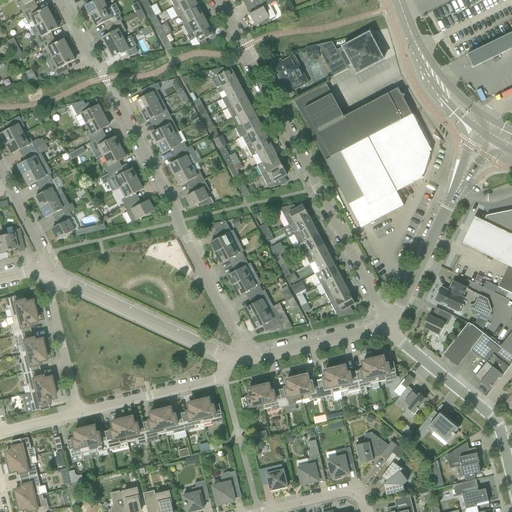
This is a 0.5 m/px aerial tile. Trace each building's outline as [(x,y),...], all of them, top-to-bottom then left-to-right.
[(21,0),(22,0),(17,3),(22,13),(34,7),(31,2),(34,0),(21,0)] [(86,12),(89,17),(107,8),(104,2),(108,0),(94,0),(95,1),(85,6),(87,11),(86,12)] [(150,7),(148,3),(146,0),(140,0),(145,10),(150,7)] [(186,0),(174,7),(172,8),(177,17),(180,16),(179,16),(198,6),(196,2),(196,0),(186,0)] [(249,15),(254,26),(260,23),(261,24),(263,25),(270,21),(270,20),(275,17),(269,5),(277,1),(278,0),(263,0),(256,4),(259,10),(249,15)] [(200,11),(198,6),(179,16),(180,16),(183,23),(182,25),(183,26),(203,16),(202,14),(202,12),(200,11)] [(37,13),(34,7),(22,13),(28,24),(33,21),(36,27),(52,18),(47,7),(37,13)] [(150,7),(145,10),(150,19),(155,16),(152,11),(150,7)] [(107,8),(89,17),(92,23),(93,22),(96,27),(106,22),(109,27),(120,21),(115,11),(110,13),(107,8)] [(160,26),(155,16),(150,19),(155,29),(160,26)] [(204,18),(203,16),(183,26),(188,36),(208,25),(206,21),(206,19),(204,18)] [(52,18),(36,27),(29,30),(32,36),(34,35),(39,45),(51,39),(48,34),(58,28),(52,18)] [(112,33),(102,38),(104,43),(103,44),(106,49),(124,40),(121,34),(126,32),(120,21),(109,27),(112,33)] [(188,36),(187,36),(190,42),(195,39),(194,38),(196,37),(199,43),(205,40),(208,38),(210,39),(211,36),(213,35),(208,25),(188,36)] [(166,35),(160,26),(155,29),(160,38),(166,35)] [(332,42),(317,45),(333,77),(347,69),(346,67),(352,65),(357,74),(366,69),(366,68),(373,65),(383,60),(369,33),(359,38),(359,39),(353,42),(352,42),(336,51),(332,42)] [(509,34),(466,55),(473,68),(511,48),(511,41),(509,34)] [(166,35),(160,38),(165,48),(171,45),(166,35)] [(124,40),(106,49),(109,54),(110,54),(113,59),(118,56),(120,55),(123,54),(126,59),(129,58),(137,53),(134,47),(137,46),(131,36),(124,40)] [(51,39),(39,45),(45,56),(50,53),(52,59),(69,50),(64,39),(53,45),(51,39)] [(319,60),(318,57),(319,57),(317,45),(306,48),(308,59),(309,59),(310,62),(319,60)] [(69,50),(52,59),(55,64),(50,67),(56,77),(67,71),(65,66),(75,60),(69,50)] [(272,66),(279,79),(281,78),(282,79),(285,80),(291,92),(308,83),(298,65),(294,67),(290,58),(282,62),(281,60),(273,64),(274,65),(272,66)] [(222,87),(236,79),(231,69),(229,70),(227,70),(225,71),(223,68),(206,72),(208,77),(210,79),(212,80),(217,78),(222,87)] [(194,75),(181,78),(184,84),(196,78),(194,75)] [(236,79),(222,87),(217,90),(219,94),(224,91),(227,96),(241,89),(240,86),(241,84),(239,83),(236,79)] [(299,112),(332,94),(326,83),(293,101),(299,112)] [(140,112),(158,103),(152,93),(157,91),(153,85),(142,91),(145,96),(136,101),(138,105),(137,106),(140,112)] [(332,94),(299,112),(325,160),(325,161),(412,115),(398,88),(344,117),(332,94)] [(241,89),(227,96),(222,99),(227,109),(246,98),(244,94),(245,92),(243,91),(241,89)] [(249,103),(246,98),(227,109),(232,118),(237,116),(251,108),(250,105),(251,103),(249,103)] [(158,103),(140,112),(144,118),(146,122),(148,121),(156,117),(159,122),(170,117),(167,111),(165,106),(162,101),(158,103)] [(88,110),(85,105),(83,102),(71,104),(74,111),(77,117),(81,114),(87,124),(104,115),(101,109),(100,109),(98,105),(88,110)] [(204,108),(199,111),(203,119),(208,116),(206,112),(204,108)] [(253,110),(251,108),(237,116),(242,125),(256,117),(254,113),(255,111),(253,110)] [(87,124),(90,130),(86,133),(91,143),(102,137),(99,131),(109,126),(107,122),(104,115),(87,124)] [(197,115),(190,118),(193,125),(200,121),(197,115)] [(412,115),(325,161),(361,229),(404,206),(396,192),(423,178),(422,176),(424,175),(430,154),(429,152),(431,151),(412,115)] [(24,127),(22,123),(19,117),(8,123),(11,128),(1,133),(3,137),(3,138),(6,144),(23,135),(20,129),(24,127)] [(170,117),(159,122),(162,128),(152,133),(154,137),(157,144),(179,132),(170,117)] [(242,126),(235,129),(240,138),(242,137),(262,127),(256,117),(242,125),(242,126)] [(209,118),(204,121),(209,131),(214,128),(209,118)] [(263,129),(262,127),(242,137),(247,147),(267,137),(264,132),(265,130),(263,129)] [(214,128),(209,131),(214,140),(219,137),(214,128)] [(175,134),(157,144),(161,150),(163,154),(170,150),(173,149),(176,154),(187,148),(184,143),(181,145),(175,134)] [(23,135),(6,144),(9,150),(10,150),(12,154),(22,149),(25,155),(36,149),(33,143),(32,142),(31,139),(26,141),(23,135)] [(102,137),(91,143),(89,144),(97,159),(103,156),(121,147),(117,141),(115,137),(105,142),(102,137)] [(219,137),(214,140),(219,150),(224,147),(219,137)] [(267,137),(247,147),(247,148),(247,150),(249,151),(252,156),(272,146),(267,137)] [(37,140),(32,142),(33,143),(36,149),(42,145),(40,140),(37,140)] [(187,148),(176,154),(179,160),(169,165),(171,169),(174,176),(197,163),(192,153),(195,152),(192,146),(187,148)] [(273,148),(272,146),(252,156),(252,157),(257,154),(262,163),(277,156),(274,151),(275,149),(273,148)] [(103,156),(107,162),(103,165),(108,174),(119,168),(116,163),(126,158),(123,154),(124,154),(121,147),(103,156)] [(224,147),(219,150),(224,159),(229,156),(224,147)] [(36,149),(25,155),(28,160),(18,165),(20,169),(19,170),(23,176),(46,164),(41,154),(39,154),(36,149)] [(232,161),(229,156),(224,159),(229,169),(234,166),(234,165),(239,163),(236,158),(232,161)] [(277,156),(262,163),(257,166),(262,176),(282,165),(277,156)] [(46,164),(23,176),(26,182),(27,182),(29,186),(39,181),(41,187),(53,181),(50,175),(51,174),(46,164)] [(287,175),(282,165),(262,176),(269,189),(279,186),(276,181),(287,175)] [(192,166),(174,176),(177,182),(178,182),(180,186),(187,182),(190,181),(193,186),(204,180),(201,175),(198,170),(195,172),(192,166)] [(119,168),(108,174),(101,178),(104,184),(108,182),(113,192),(120,188),(137,179),(134,173),(133,173),(131,169),(122,174),(119,168)] [(137,179),(120,188),(126,198),(121,200),(124,206),(135,200),(133,195),(142,190),(140,186),(141,185),(137,179)] [(204,180),(193,186),(196,192),(186,197),(188,201),(187,201),(191,208),(197,204),(199,207),(214,204),(210,197),(208,199),(205,192),(209,190),(207,186),(204,180)] [(53,181),(41,187),(44,192),(35,197),(37,201),(36,201),(40,208),(57,199),(64,195),(61,189),(58,190),(53,181)] [(89,184),(85,186),(88,194),(93,191),(89,184)] [(247,190),(245,185),(239,188),(244,197),(250,195),(247,190)] [(57,199),(40,208),(43,214),(46,218),(55,213),(58,218),(69,212),(66,207),(62,209),(57,199)] [(135,200),(124,206),(127,212),(126,212),(132,223),(138,221),(138,220),(154,211),(151,204),(150,205),(148,201),(138,206),(135,200)] [(289,225),(308,215),(303,205),(296,209),(294,205),(280,208),(289,225)] [(463,244),(508,266),(510,267),(500,289),(497,287),(495,292),(511,300),(511,210),(486,216),(483,221),(476,218),(464,244),(463,244)] [(57,240),(61,238),(61,239),(65,237),(64,236),(79,228),(73,218),(72,218),(69,212),(58,218),(61,224),(51,229),(53,233),(57,240)] [(308,215),(289,225),(294,235),(313,225),(308,215)] [(265,225),(259,228),(265,238),(271,235),(265,225)] [(318,235),(313,225),(294,235),(299,245),(318,235)] [(220,238),(217,239),(210,243),(215,254),(238,241),(233,231),(231,232),(228,226),(217,232),(220,238)] [(13,231),(13,233),(2,236),(6,251),(17,249),(16,246),(17,244),(16,243),(15,242),(21,240),(19,229),(13,231)] [(318,235),(299,245),(304,255),(324,245),(318,235)] [(244,252),(238,241),(215,254),(221,264),(231,259),(234,265),(245,259),(242,253),(244,252)] [(275,258),(280,255),(282,254),(276,245),(270,248),(275,258)] [(329,255),(324,245),(304,255),(309,265),(329,255)] [(280,255),(275,258),(280,267),(285,265),(280,255)] [(334,264),(329,255),(309,265),(310,265),(315,262),(320,272),(334,264)] [(245,259),(234,265),(237,271),(227,276),(232,286),(256,274),(250,264),(248,265),(245,259)] [(334,264),(320,272),(314,275),(320,285),(339,274),(334,264)] [(290,274),(285,265),(280,267),(286,277),(290,274)] [(256,274),(232,286),(238,297),(248,291),(251,297),(262,292),(259,285),(261,285),(256,274)] [(286,278),(290,285),(298,281),(294,274),(286,278)] [(344,284),(339,274),(320,285),(325,294),(344,284)] [(301,281),(291,287),(295,295),(305,290),(301,281)] [(463,305),(461,304),(464,298),(462,298),(467,288),(453,281),(448,291),(442,288),(440,291),(438,292),(436,295),(437,298),(435,301),(457,312),(459,313),(461,312),(464,307),(463,305)] [(486,281),(483,287),(491,292),(494,285),(486,281)] [(349,294),(344,284),(325,294),(331,304),(349,294)] [(262,292),(251,297),(254,303),(244,309),(250,319),(267,310),(264,304),(268,302),(262,292)] [(301,307),(306,304),(301,294),(296,297),(301,307)] [(349,294),(331,304),(336,313),(338,317),(354,314),(350,307),(355,304),(349,294)] [(6,305),(5,305),(6,311),(9,310),(11,317),(33,312),(31,302),(23,303),(21,295),(12,297),(12,298),(5,300),(6,305)] [(475,313),(487,319),(491,311),(487,299),(479,295),(473,308),(475,313)] [(310,310),(306,304),(301,307),(305,313),(310,310)] [(273,307),(267,310),(250,319),(255,330),(265,324),(269,330),(284,322),(281,316),(280,316),(276,315),(273,307)] [(439,309),(435,319),(428,316),(422,328),(439,336),(445,324),(447,325),(452,315),(439,309)] [(33,312),(11,317),(12,325),(10,325),(13,337),(30,333),(28,324),(36,322),(33,312)] [(470,350),(484,334),(473,325),(468,323),(443,355),(457,366),(470,350)] [(511,331),(500,347),(511,356),(511,331)] [(30,333),(13,337),(15,349),(18,348),(20,355),(43,350),(40,340),(32,341),(30,333)] [(484,334),(470,350),(486,363),(475,377),(481,382),(480,383),(489,390),(490,388),(492,389),(511,363),(511,356),(500,347),(484,334)] [(43,350),(20,355),(22,363),(19,363),(22,375),(40,371),(37,362),(45,360),(43,350)] [(396,372),(393,363),(385,365),(383,357),(372,359),(378,382),(385,380),(386,383),(392,382),(391,381),(397,380),(395,372),(396,372)] [(378,382),(372,359),(362,362),(364,369),(355,372),(360,389),(361,394),(367,393),(366,388),(371,387),(371,384),(378,382)] [(345,366),(334,369),(340,391),(347,390),(348,392),(360,389),(355,372),(347,374),(345,366)] [(326,379),(317,381),(321,398),(333,396),(332,393),(340,391),(334,369),(324,371),(326,379)] [(40,371),(22,375),(25,387),(27,386),(29,393),(52,388),(49,378),(42,380),(40,371)] [(321,398),(317,381),(308,383),(307,375),(296,378),(302,400),(309,399),(310,401),(321,398)] [(408,387),(414,379),(409,375),(405,380),(401,385),(406,389),(408,387)] [(288,388),(279,390),(283,408),(295,405),(294,402),(302,400),(296,378),(286,380),(288,388)] [(269,384),(258,387),(264,410),(271,408),(272,410),(283,408),(279,390),(270,392),(269,384)] [(264,410),(258,387),(248,389),(250,397),(241,399),(243,409),(245,408),(246,415),(251,414),(251,415),(257,414),(256,411),(264,410)] [(416,393),(408,387),(406,389),(395,403),(405,411),(407,409),(412,413),(416,409),(417,410),(426,399),(419,393),(417,396),(415,394),(416,393)] [(52,388),(29,393),(31,401),(28,401),(30,407),(31,407),(32,411),(39,410),(39,411),(49,409),(47,400),(54,398),(52,388)] [(208,399),(198,401),(204,424),(211,422),(212,425),(217,424),(217,422),(221,421),(220,414),(221,414),(219,404),(210,406),(208,399)] [(204,424),(198,401),(188,404),(190,411),(181,414),(185,431),(197,428),(196,426),(204,424)] [(170,408),(160,411),(166,433),(173,431),(173,434),(185,431),(181,414),(172,416),(170,408)] [(166,433),(160,411),(150,413),(152,421),(143,423),(147,440),(159,437),(158,435),(166,433)] [(434,431),(440,436),(449,443),(455,436),(454,435),(455,434),(454,434),(460,427),(441,412),(432,422),(427,418),(416,432),(422,436),(428,428),(433,432),(434,431)] [(335,414),(326,416),(327,422),(336,420),(335,414)] [(368,416),(366,418),(367,421),(369,423),(372,423),(374,420),(374,417),(371,415),(368,416)] [(132,417),(122,420),(127,442),(135,440),(136,445),(148,442),(147,440),(143,423),(134,425),(132,417)] [(127,442),(122,420),(112,422),(113,430),(105,432),(109,449),(121,446),(120,444),(127,442)] [(94,426),(84,429),(89,451),(97,449),(97,452),(109,449),(105,432),(96,434),(94,426)] [(89,451),(84,429),(73,431),(75,439),(67,441),(69,450),(70,450),(72,456),(76,455),(77,457),(82,455),(82,453),(89,451)] [(266,431),(250,435),(251,441),(267,437),(266,431)] [(386,460),(392,453),(397,446),(391,442),(388,445),(371,433),(366,434),(364,438),(365,443),(355,446),(360,464),(373,461),(372,458),(375,457),(374,456),(380,455),(381,455),(380,456),(386,460)] [(53,439),(57,451),(63,449),(60,438),(53,439)] [(8,463),(30,457),(29,450),(31,449),(30,444),(28,444),(27,439),(21,441),(21,439),(11,442),(13,450),(5,452),(8,463)] [(316,472),(323,471),(316,440),(309,442),(311,450),(307,451),(309,458),(307,459),(308,466),(298,468),(302,485),(318,481),(316,472)] [(222,448),(221,442),(209,445),(210,451),(222,448)] [(467,442),(453,452),(454,459),(459,458),(461,466),(456,467),(459,478),(464,477),(474,474),(480,473),(480,469),(478,463),(479,463),(477,453),(470,455),(469,450),(467,442)] [(346,462),(353,461),(350,448),(335,451),(337,458),(328,460),(332,478),(334,477),(335,479),(340,478),(340,476),(348,474),(346,462)] [(61,452),(55,453),(59,467),(65,466),(61,452)] [(392,453),(386,460),(384,464),(388,468),(381,477),(387,481),(383,484),(386,496),(404,491),(403,485),(407,481),(399,472),(402,470),(403,469),(396,464),(400,459),(392,453)] [(198,456),(184,459),(185,463),(191,461),(194,464),(199,463),(198,456)] [(30,457),(8,463),(10,473),(18,471),(20,480),(38,476),(35,464),(32,464),(30,457)] [(437,461),(430,466),(432,476),(440,474),(437,461)] [(268,480),(269,484),(271,492),(287,488),(283,471),(275,473),(273,467),(258,470),(261,482),(268,480)] [(74,471),(68,472),(71,485),(72,484),(83,482),(82,475),(78,476),(75,475),(74,471)] [(231,487),(238,485),(235,472),(226,474),(225,474),(224,475),(223,475),(222,476),(222,477),(222,478),(222,480),(222,481),(223,484),(213,487),(217,505),(223,504),(224,505),(225,505),(226,505),(227,505),(228,504),(228,503),(234,501),(231,487)] [(38,476),(20,480),(22,489),(14,490),(17,501),(40,495),(38,488),(40,487),(38,476)] [(462,495),(465,509),(477,507),(476,504),(488,501),(485,489),(478,491),(476,480),(453,486),(455,497),(462,495)] [(186,511),(195,511),(195,510),(204,508),(202,502),(210,500),(205,481),(195,483),(196,487),(192,488),(191,490),(192,494),(183,496),(186,511)] [(72,484),(71,486),(79,492),(83,482),(72,484)] [(69,485),(67,486),(72,507),(81,493),(79,492),(71,486),(69,485)] [(113,505),(110,510),(112,511),(124,511),(129,511),(139,511),(138,504),(140,504),(139,500),(138,494),(136,489),(120,493),(119,491),(110,494),(113,505)] [(147,511),(171,511),(170,508),(172,507),(168,492),(153,496),(152,491),(143,494),(147,511)] [(40,495),(17,501),(19,511),(27,509),(27,511),(46,511),(44,502),(41,503),(40,495)] [(413,511),(410,496),(394,500),(395,506),(386,508),(387,511),(413,511)]
